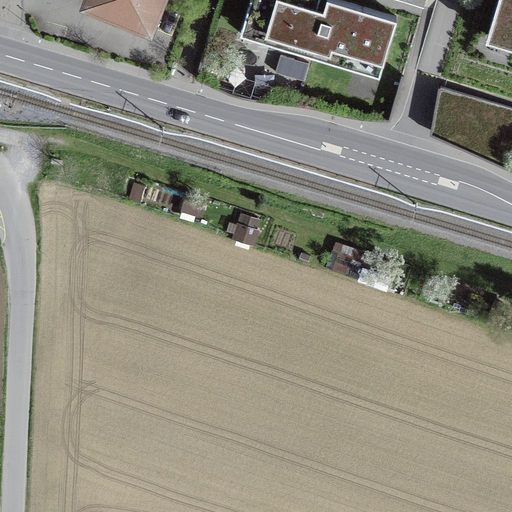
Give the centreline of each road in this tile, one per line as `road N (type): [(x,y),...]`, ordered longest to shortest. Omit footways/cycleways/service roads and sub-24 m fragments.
road 1 (primary): [(0,52),(511,206)]
road 2 (tertiary): [(0,164),(23,216),(14,511)]
